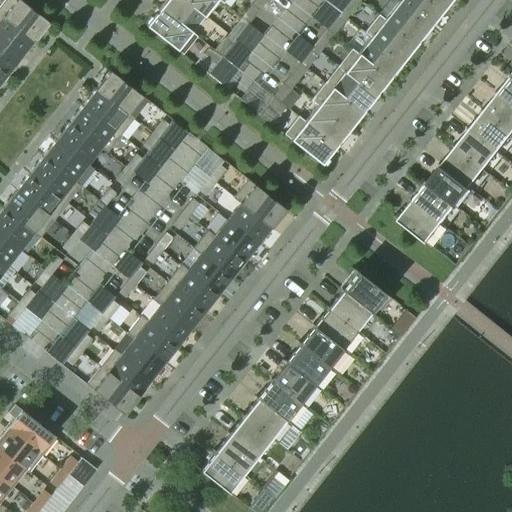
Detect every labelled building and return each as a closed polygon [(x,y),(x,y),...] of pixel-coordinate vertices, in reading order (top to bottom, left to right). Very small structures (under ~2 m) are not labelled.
[(48,23),(19,0),(3,0),(0,5),(0,13),(34,40),(48,23)] [(203,16),(183,0),(164,0),(158,8),(190,33),(191,32),(203,16)] [(183,0),(203,16),(215,0),(183,0)] [(310,17),(325,29),(335,16),(338,12),(324,0),(310,17)] [(341,8),(348,0),(324,0),(338,12),(341,8)] [(349,14),(360,1),(358,0),(348,0),(341,8),(349,14)] [(441,11),(427,0),(398,0),(397,3),(428,28),(441,11)] [(450,0),(427,0),(441,11),(450,0)] [(397,3),(384,19),(383,20),(415,45),(428,28),(397,3)] [(248,23),(259,10),(251,4),(241,17),(248,23)] [(190,33),(158,8),(145,25),(182,55),(197,37),(191,32),(190,33)] [(34,40),(0,13),(0,41),(20,57),(34,40)] [(415,45),(383,20),(384,19),(378,14),(364,33),(370,37),(401,62),(415,45)] [(333,35),(343,22),(335,16),(325,29),(333,35)] [(238,37),(248,23),(241,17),(230,31),(238,37)] [(263,35),(248,23),(238,37),(235,41),(249,52),(263,35)] [(322,48),(333,35),(325,29),(315,42),(322,48)] [(284,51),(299,62),(308,50),(312,45),(297,33),(284,51)] [(388,79),(401,62),(370,37),(357,53),(357,54),(388,79)] [(222,57),(232,44),(225,38),(214,51),(222,57)] [(20,57),(0,41),(0,68),(7,74),(20,57)] [(232,44),(222,57),(236,68),(249,52),(235,41),(232,44)] [(216,64),(222,57),(214,51),(209,47),(203,54),(216,64)] [(375,96),(388,79),(357,54),(357,53),(351,49),(337,66),(375,96)] [(306,69),(316,56),(308,50),(299,62),(306,69)] [(236,68),(222,57),(216,64),(208,74),(222,86),(236,68)] [(296,82),(306,69),(299,62),(288,76),(296,82)] [(375,96),(337,66),(324,83),(361,113),(375,96)] [(140,96),(109,71),(95,88),(133,118),(127,113),(140,96)] [(511,75),(511,74),(497,92),(511,104),(511,75)] [(280,102),(290,89),(282,83),(272,96),(280,102)] [(361,113),(324,83),(310,100),(316,105),(348,130),(361,113)] [(133,118),(95,88),(81,105),(120,135),(133,118)] [(511,131),(511,104),(497,92),(483,110),(511,133),(511,131)] [(285,107),(279,103),(280,102),(272,96),(266,104),(279,114),(285,107)] [(120,135),(81,105),(68,122),(106,152),(120,135)] [(316,105),(303,121),(303,122),(334,147),(348,130),(316,105)] [(511,133),(483,110),(469,128),(497,150),(511,133)] [(321,164),(334,147),(303,122),(303,121),(298,116),(283,135),(321,164)] [(158,138),(168,125),(161,120),(151,133),(158,138)] [(106,152),(68,122),(55,139),(86,164),(99,148),(106,153),(106,152)] [(497,150),(469,128),(454,146),(483,168),(497,150)] [(148,151),(158,138),(151,133),(141,146),(148,151)] [(86,164),(55,139),(41,156),(79,186),(80,186),(73,180),(86,164)] [(483,168),(454,146),(440,164),(469,186),(483,168)] [(131,172),(141,159),(135,154),(124,167),(131,172)] [(79,186),(41,156),(28,173),(66,203),(79,186)] [(469,186),(440,164),(426,182),(454,205),(455,204),(469,186)] [(214,183),(225,170),(218,165),(208,177),(214,183)] [(121,185),(131,172),(124,167),(114,180),(121,185)] [(66,203),(28,173),(15,190),(53,220),(66,203)] [(204,196),(214,183),(208,177),(198,190),(204,196)] [(284,209),(253,185),(247,179),(233,197),(270,227),(284,209)] [(454,205),(426,182),(412,200),(440,222),(440,223),(445,227),(459,208),(455,204),(454,205)] [(104,206),(114,193),(108,188),(97,201),(104,206)] [(53,220),(15,190),(1,207),(39,237),(53,220)] [(270,227),(233,197),(232,198),(239,203),(226,219),(257,244),(270,227)] [(188,217),(198,204),(191,198),(181,211),(188,217)] [(440,222),(412,200),(397,219),(425,241),(440,223),(440,222)] [(94,219),(104,206),(97,201),(87,214),(94,219)] [(39,237),(1,207),(0,208),(0,233),(19,249),(32,233),(39,238),(39,237)] [(177,230),(188,217),(181,211),(171,224),(177,230)] [(257,244),(226,219),(213,235),(206,230),(206,231),(244,261),(257,244)] [(77,240),(87,227),(81,221),(71,234),(77,240)] [(244,261),(206,231),(192,248),(230,278),(244,261)] [(161,251),(171,238),(164,232),(154,245),(161,251)] [(19,249),(0,233),(0,261),(6,266),(19,249)] [(67,253),(77,240),(71,234),(60,247),(67,253)] [(151,263),(161,251),(154,245),(144,258),(151,263)] [(230,278),(192,248),(192,249),(198,254),(186,269),(180,264),(179,265),(217,295),(230,278)] [(51,274),(61,261),(54,255),(44,268),(51,274)] [(217,295),(179,265),(166,282),(204,312),(217,295)] [(134,284),(144,271),(138,266),(128,279),(134,284)] [(40,287),(51,274),(44,268),(34,281),(40,287)] [(389,297),(356,271),(341,290),(374,316),(389,297)] [(124,297),(134,284),(128,279),(117,292),(124,297)] [(204,312),(166,282),(152,299),(190,329),(204,312)] [(24,307),(34,294),(27,289),(17,302),(24,307)] [(374,316),(341,290),(327,308),(360,334),(355,330),(369,313),(374,317),(374,316)] [(190,329),(152,299),(158,305),(146,320),(139,315),(139,316),(177,346),(190,329)] [(107,318),(118,305),(111,300),(101,313),(107,318)] [(14,320),(24,307),(17,302),(7,315),(14,320)] [(360,334),(327,308),(313,326),(346,352),(360,334)] [(97,331),(107,318),(101,313),(91,326),(97,331)] [(177,346),(139,316),(125,333),(163,363),(177,346)] [(346,352),(313,326),(299,344),(332,370),(346,352)] [(163,363),(125,333),(131,339),(119,354),(113,349),(112,350),(150,380),(163,363)] [(81,352),(91,339),(84,334),(74,347),(81,352)] [(332,370),(299,344),(284,362),(318,388),(332,370)] [(70,365),(81,352),(74,347),(64,360),(70,365)] [(150,380),(112,350),(99,367),(137,397),(150,380)] [(318,388),(284,362),(270,380),(303,406),(304,405),(299,401),(312,385),(317,388),(318,388)] [(137,397),(99,367),(85,384),(123,414),(137,397)] [(303,406),(270,380),(256,398),(289,424),(303,406)] [(289,424),(256,398),(242,416),(275,442),(289,424)] [(55,437),(14,405),(7,413),(13,418),(6,427),(41,455),(55,437)] [(275,442),(242,416),(228,433),(256,456),(270,438),(275,442)] [(41,455),(6,427),(0,434),(0,450),(28,472),(41,455)] [(242,474),(256,456),(228,433),(214,451),(242,474)] [(28,472),(0,450),(0,477),(11,486),(23,470),(27,473),(28,472)] [(242,474),(214,451),(199,470),(227,492),(242,474)] [(65,474),(76,461),(69,456),(59,469),(65,474)] [(55,487),(65,474),(59,469),(49,482),(55,487)] [(0,499),(11,486),(0,477),(0,499)] [(39,508),(49,495),(42,490),(32,503),(39,508)] [(35,511),(39,508),(32,503),(25,511),(35,511)]
